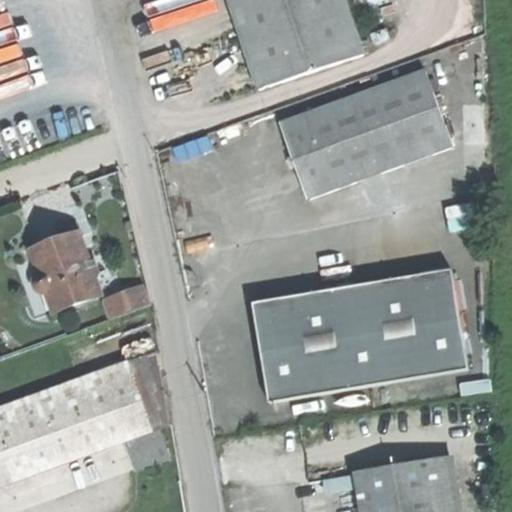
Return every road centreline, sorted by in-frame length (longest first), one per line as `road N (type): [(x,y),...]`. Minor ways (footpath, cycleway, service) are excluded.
road 1 (residential): [(212,511),(139,134)]
road 2 (unknown): [(178,335),(270,250),(473,177)]
road 3 (unknown): [(139,134),(394,40),(412,29),(429,0)]
road 4 (residential): [(139,134),(0,184)]
road 5 (residential): [(139,134),(109,0)]
road 6 (unknown): [(211,507),(273,477),(306,487),(325,511)]
road 7 (unknown): [(122,58),(0,110)]
